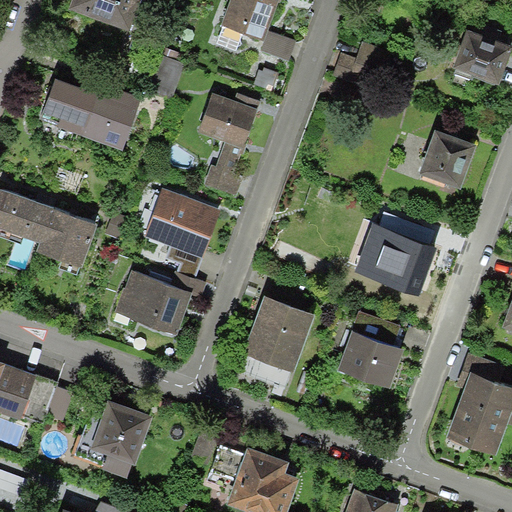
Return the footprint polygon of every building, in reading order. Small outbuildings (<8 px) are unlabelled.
[(73,0),(71,7),(134,29),(144,0),(73,0)] [(276,0),(231,0),(225,20),(264,35),(276,0)] [(511,45),(511,42),(469,27),(456,64),(500,80),(511,45)] [(294,41),(271,32),(266,46),(290,54),(294,41)] [(82,133),(97,91),(55,76),(40,118),(82,133)] [(139,106),(97,91),(82,133),(124,148),(139,106)] [(202,128),(226,137),(215,168),(211,167),(204,185),(230,194),(237,176),(229,173),(241,142),(243,143),(255,109),(214,94),(202,128)] [(478,140),(436,125),(420,169),(463,184),(478,140)] [(0,191),(0,227),(41,242),(54,207),(1,188),(0,191)] [(220,208),(162,188),(146,234),(173,243),(166,263),(197,274),(220,208)] [(38,250),(78,265),(94,221),(54,207),(41,242),(38,250)] [(435,243),(397,229),(380,275),(418,289),(435,243)] [(159,280),(133,271),(119,311),(178,332),(192,292),(201,295),(207,277),(197,274),(166,263),(159,280)] [(307,309),(262,293),(236,363),(282,380),(307,309)] [(511,301),(503,326),(511,328),(511,301)] [(401,325),(360,311),(341,365),(393,384),(406,348),(394,344),(401,325)] [(34,376),(0,363),(0,406),(20,414),(34,376)] [(511,385),(470,371),(447,436),(496,453),(506,425),(511,427),(511,385)] [(97,400),(83,438),(133,456),(147,419),(97,400)] [(231,498),(260,509),(258,511),(281,511),(297,471),(283,467),(286,459),(250,446),(248,453),(231,498)] [(0,459),(0,472),(33,485),(37,473),(0,459)] [(393,511),(396,505),(357,491),(348,511),(393,511)]
